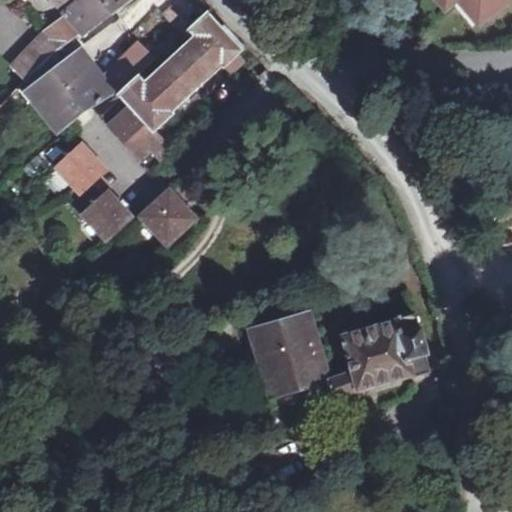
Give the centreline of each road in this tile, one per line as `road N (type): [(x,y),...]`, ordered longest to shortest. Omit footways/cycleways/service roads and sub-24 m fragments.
road 1 (unknown): [(456,382),(374,433),(281,470),(243,464),(204,442),(164,391),(142,330),(148,300),(211,217),(226,135),(283,62)]
road 2 (residential): [(220,0),(373,136),(408,185),(431,232),(475,511)]
